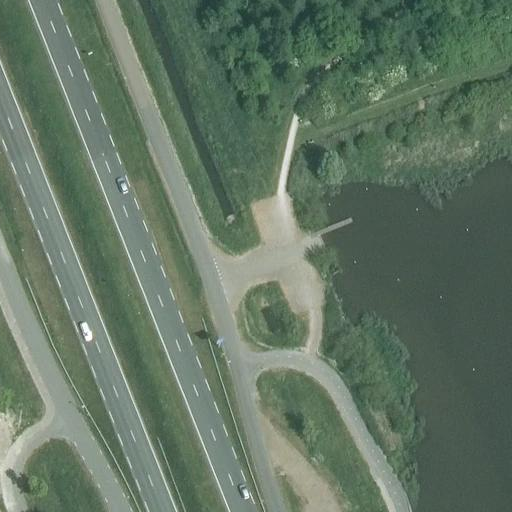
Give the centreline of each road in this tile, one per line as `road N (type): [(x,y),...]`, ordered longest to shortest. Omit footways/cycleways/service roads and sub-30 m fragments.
road 1 (primary): [(242,511),(42,0)]
road 2 (unclassified): [(275,511),(212,284),(102,0)]
road 3 (primary): [(0,105),(160,511)]
road 4 (unclassified): [(121,511),(0,259)]
